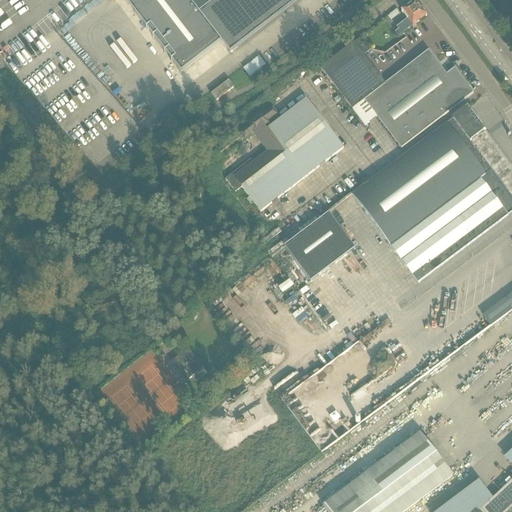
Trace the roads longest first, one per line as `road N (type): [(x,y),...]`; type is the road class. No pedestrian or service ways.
road 1 (unclassified): [(111,189),(367,0)]
road 2 (unknown): [(488,84),(282,214)]
road 3 (unknown): [(511,214),(407,291),(394,287),(340,214)]
road 4 (unknown): [(319,0),(208,75),(154,95),(133,89)]
road 5 (track): [(111,189),(211,326)]
road 6 (unclassified): [(511,116),(425,0)]
